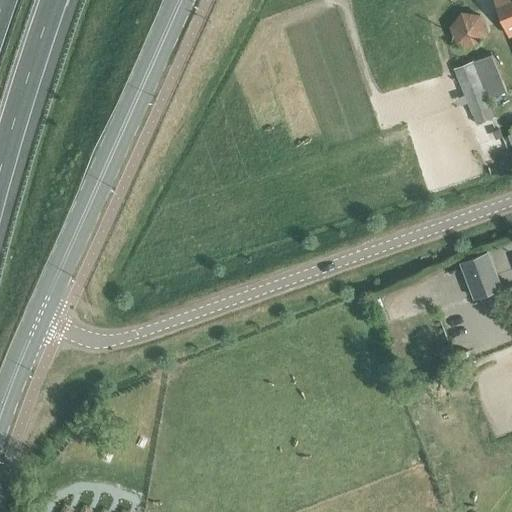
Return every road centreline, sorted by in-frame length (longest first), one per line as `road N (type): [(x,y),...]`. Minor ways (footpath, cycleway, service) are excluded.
road 1 (unclassified): [(38,318),(79,337),(117,339),(511,200)]
road 2 (tertiary): [(38,318),(180,0)]
road 3 (motorway): [(0,173),(55,0)]
